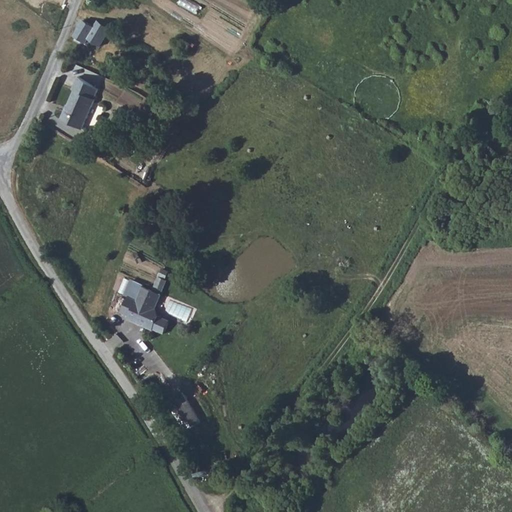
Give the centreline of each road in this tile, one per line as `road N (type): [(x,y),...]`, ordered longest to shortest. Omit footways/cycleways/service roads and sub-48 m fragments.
road 1 (track): [(216,511),(363,312),(461,158)]
road 2 (unclassified): [(0,183),(201,511)]
road 3 (unclassified): [(0,170),(80,0)]
